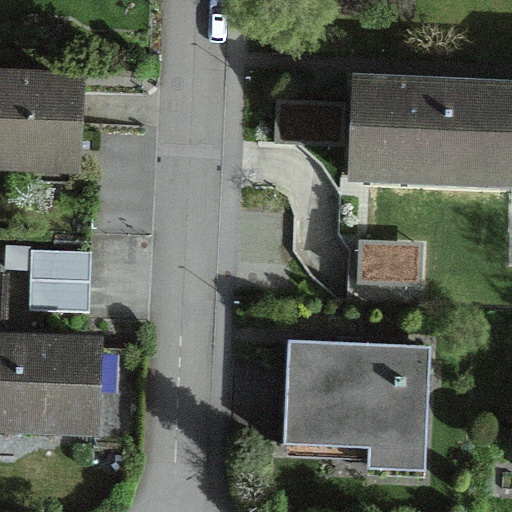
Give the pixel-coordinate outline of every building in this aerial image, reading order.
[(77,87),(0,82),(0,160),(73,164),(77,87)] [(511,91),(355,85),(354,116),(351,177),(511,184),(511,91)] [(341,145),(343,105),(277,101),(275,142),(341,145)] [(388,283),(390,243),(360,241),(358,282),(388,283)] [(91,252),(31,250),(29,310),(89,312),(91,252)] [(0,295),(0,428),(94,433),(97,345),(1,341),(3,296),(0,295)] [(422,478),(423,449),(427,350),(398,349),(398,346),(361,345),(361,347),(290,344),(286,443),(368,446),(367,475),(422,478)]
